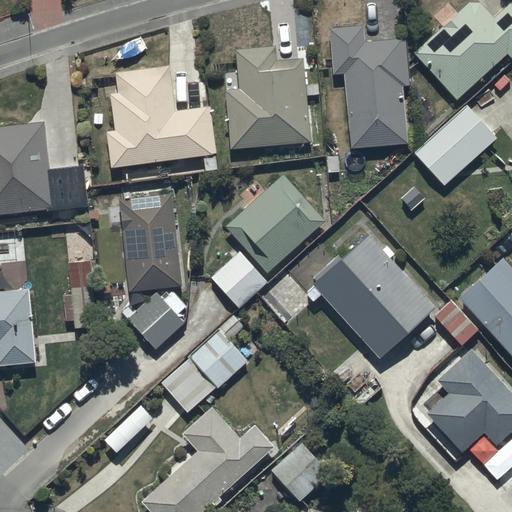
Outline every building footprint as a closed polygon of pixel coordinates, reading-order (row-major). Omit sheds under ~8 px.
[(474,0),(472,0),(413,54),(456,101),(506,56),(511,62),(511,2),(493,20),(474,0)] [(333,76),(343,75),(351,150),(407,145),(401,88),(410,87),(405,39),(365,43),(363,27),(328,31),(333,76)] [(275,48),(236,51),(239,90),(225,91),(230,150),(309,144),(303,60),(276,62),(275,48)] [(173,112),(168,67),(115,73),(117,95),(110,96),(114,133),(106,133),(110,168),(215,156),(210,108),(173,112)] [(496,139),(465,105),(413,153),(444,187),(496,139)] [(48,171),(43,124),(0,128),(0,216),(87,208),(82,167),(48,171)] [(326,223),(283,175),(225,227),(267,275),(326,223)] [(172,194),(119,200),(128,293),(182,287),(172,194)] [(435,310),(367,236),(342,260),(338,255),(313,279),(316,283),(312,287),(381,361),(435,310)] [(267,283),(239,252),(210,277),(238,309),(267,283)] [(511,269),(503,259),(459,299),(511,359),(511,269)] [(90,261),(68,263),(71,296),(64,296),(66,323),(73,323),(74,329),(96,327),(90,261)] [(28,291),(0,293),(0,367),(34,365),(28,291)] [(154,293),(126,320),(155,350),(184,323),(154,293)] [(477,331),(451,301),(434,317),(461,346),(477,331)] [(246,362),(219,332),(161,384),(188,414),(246,362)] [(511,432),(511,396),(471,350),(436,382),(449,395),(426,416),(462,455),(485,434),(496,447),(511,432)] [(153,419),(140,406),(104,441),(117,455),(153,419)] [(210,408),(181,434),(198,452),(142,504),(148,511),(203,511),(274,447),(254,425),(239,439),(210,408)] [(330,476),(301,444),(271,471),(299,504),(330,476)]
